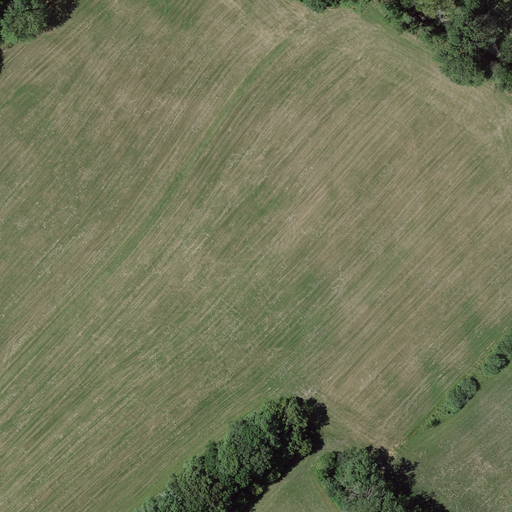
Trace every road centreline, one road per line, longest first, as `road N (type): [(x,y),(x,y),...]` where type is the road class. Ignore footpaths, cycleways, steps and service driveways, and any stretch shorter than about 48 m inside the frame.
road 1 (track): [(0,383),(109,269),(262,65),(340,0)]
road 2 (track): [(378,472),(340,450),(305,447),(237,511)]
